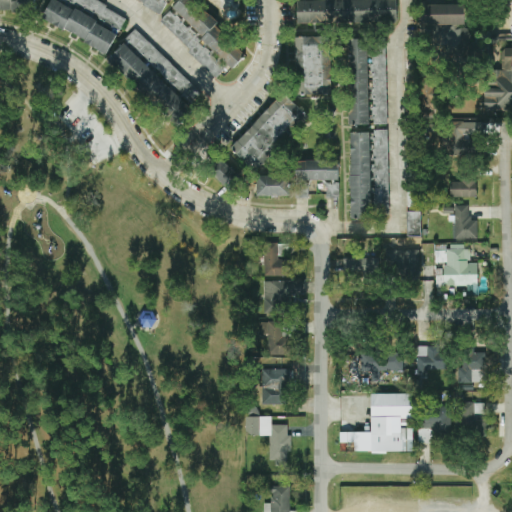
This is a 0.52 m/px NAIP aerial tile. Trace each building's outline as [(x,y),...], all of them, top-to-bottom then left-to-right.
[(34,0),(0,0),(0,9),(34,10),(34,0)] [(118,31),(52,0),(51,0),(42,20),(108,52),(118,31)] [(127,17),(94,0),(67,0),(100,17),(98,21),(119,33),(127,17)] [(136,0),(165,13),(171,0),(136,0)] [(246,55),(216,26),(218,23),(194,0),(180,0),(159,22),(216,78),(228,65),(232,69),(246,55)] [(397,22),(396,0),(336,0),(297,1),(298,23),(397,22)] [(466,5),(421,4),(420,24),(465,25),(466,5)] [(445,26),(446,51),(453,50),(454,59),(470,59),(469,25),(445,26)] [(136,28),(126,38),(189,101),(199,91),(136,28)] [(331,95),(331,37),(296,37),(297,96),(331,95)] [(368,39),(348,40),(350,125),(369,125),(368,39)] [(124,43),(109,59),(178,126),(193,110),(124,43)] [(231,148),(254,170),(306,115),(284,93),(231,148)] [(484,122),(451,122),(451,156),(475,156),(475,141),(464,141),(464,136),(484,136),(484,122)] [(388,130),(374,130),(376,214),(390,213),(388,130)] [(372,219),(370,132),(349,133),(351,219),(372,219)] [(240,177),(223,160),(211,172),(228,189),(240,177)] [(339,179),(339,160),(296,161),(296,180),(339,179)] [(257,196),(290,197),(291,176),(258,176),(257,196)] [(476,180),(450,181),(451,197),(477,197),(476,180)] [(339,181),(326,182),(326,199),(339,198),(339,181)] [(419,189),(407,189),(408,207),(419,207),(419,189)] [(477,239),(478,221),(470,221),(470,206),(454,205),(453,239),(477,239)] [(421,212),(407,212),(408,235),(421,235),(421,212)] [(291,260),(278,260),(278,243),(264,244),(265,276),(291,276),(291,260)] [(419,250),(388,251),(388,273),(401,273),(402,281),(420,281),(419,250)] [(379,258),(343,259),(344,274),(379,273),(379,258)] [(265,313),(290,313),(289,295),(305,295),(305,281),(264,282),(265,313)] [(143,310),(152,310),(158,319),(152,327),(143,326),(139,318),(140,313),(143,310)] [(291,355),(292,333),(283,332),(284,322),(264,322),(263,355),(291,355)] [(429,370),(443,370),(443,347),(418,346),(417,377),(429,377),(429,370)] [(486,370),(486,351),(459,352),(460,383),(480,382),(480,378),(472,378),(472,370),(486,370)] [(403,371),(403,352),(361,353),(361,372),(372,372),(372,382),(380,382),(380,371),(403,371)] [(289,369),(262,369),(263,405),(290,405),(289,369)] [(413,394),(371,394),(371,432),(355,432),(355,452),(413,452),(413,428),(401,428),(401,418),(413,418),(413,394)] [(486,434),(486,403),(461,403),(460,434),(486,434)] [(451,405),(419,406),(420,444),(431,444),(431,437),(452,437),(451,405)] [(246,436),(270,436),(270,465),(289,465),(289,425),(271,425),(272,417),(256,416),(256,412),(246,412),(246,436)] [(290,487),(272,486),(271,502),(264,502),(264,511),(301,511),(302,511),(290,511),(290,487)]
